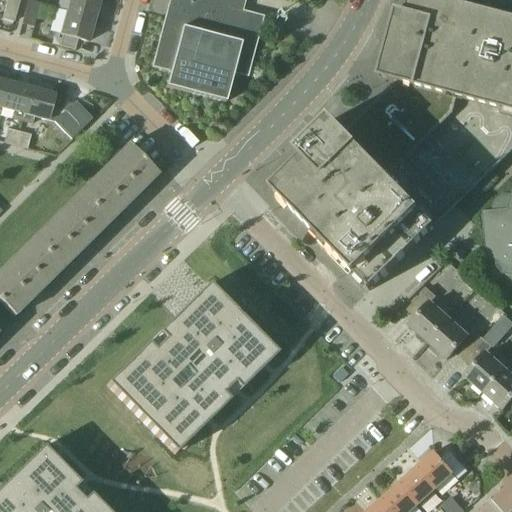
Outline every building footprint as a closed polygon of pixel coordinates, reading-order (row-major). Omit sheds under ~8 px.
[(6,0),(1,19),(1,21),(11,24),(12,24),(18,0),(6,0)] [(70,0),(66,13),(93,20),(98,0),(70,0)] [(232,76),(243,79),(259,20),(239,15),(243,1),(248,1),(251,0),(167,0),(149,69),(168,74),(164,88),(224,104),(232,76)] [(302,160),(270,191),(277,198),(368,292),(448,214),(456,206),(491,172),(499,165),(506,136),(511,115),(511,19),(440,0),(407,0),(404,14),(398,12),(395,11),(394,15),(389,32),(388,36),(383,53),(382,56),(378,74),(377,78),(381,79),(395,83),(343,134),(332,123),(329,120),(326,123),(313,135),(311,138),(298,151),(295,153),(298,156),(302,160)] [(27,3),(21,25),(32,28),(37,5),(27,3)] [(66,13),(60,36),(87,44),(93,20),(66,13)] [(7,83),(0,109),(13,113),(11,121),(20,123),(30,89),(7,83)] [(30,89),(20,123),(31,126),(33,118),(47,122),(52,105),(52,104),(54,96),(30,89)] [(52,105),(47,122),(55,124),(71,140),(91,120),(74,103),(68,108),(52,104),(52,105)] [(6,130),(2,145),(14,148),(18,133),(6,130)] [(18,133),(14,148),(27,151),(30,137),(18,133)] [(0,305),(13,319),(158,178),(128,147),(0,271),(0,305)] [(502,276),(502,279),(502,280),(502,281),(503,283),(503,284),(504,285),(505,287),(507,288),(509,289),(511,290),(511,289),(511,185),(509,197),(508,197),(505,197),(503,197),(500,198),(499,198),(498,199),(496,200),(495,201),(494,203),(493,204),(492,206),(492,207),(491,209),(491,212),(480,213),(481,216),(479,217),(482,228),(482,231),(480,232),(483,243),(484,247),(482,247),(485,258),(485,262),(483,262),(486,273),(487,277),(502,276)] [(206,287),(104,387),(172,456),(274,356),(206,287)] [(408,328),(427,345),(448,322),(429,304),(434,298),(425,290),(405,312),(414,321),(408,328)] [(448,322),(427,345),(445,362),(452,354),(462,363),(482,341),(472,332),(467,338),(448,322)] [(464,378),(484,395),(504,371),(485,354),(490,348),(482,341),(462,363),(470,371),(464,378)] [(340,369),(331,378),(338,384),(346,376),(340,369)] [(511,378),(504,371),(484,395),(502,412),(511,400),(511,378)] [(39,450),(0,488),(0,511),(104,511),(93,501),(79,488),(65,474),(39,450)] [(415,469),(435,492),(453,476),(433,453),(415,469)] [(397,485),(417,508),(435,492),(415,469),(397,485)] [(379,501),(388,511),(412,511),(417,508),(397,485),(379,501)] [(440,507),(444,511),(462,511),(450,498),(440,507)] [(367,511),(388,511),(379,501),(367,511)]
